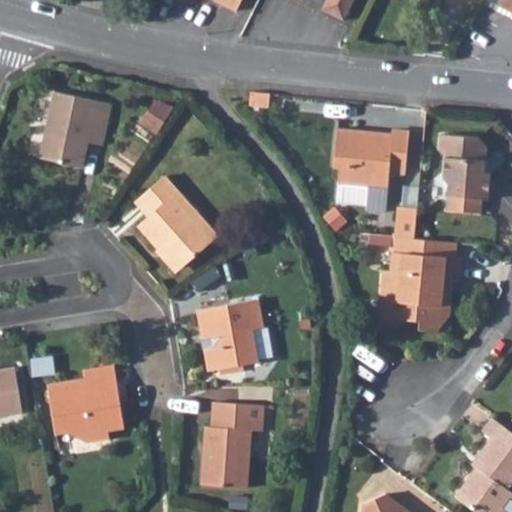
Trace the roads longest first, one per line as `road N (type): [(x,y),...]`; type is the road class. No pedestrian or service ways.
road 1 (residential): [(5,17),(202,60),(511,89)]
road 2 (residential): [(511,305),(471,365),(406,414)]
road 3 (residential): [(121,289),(109,261),(95,258),(0,272)]
road 4 (residential): [(0,316),(109,299),(121,289)]
road 5 (residential): [(121,289),(148,317),(158,403)]
